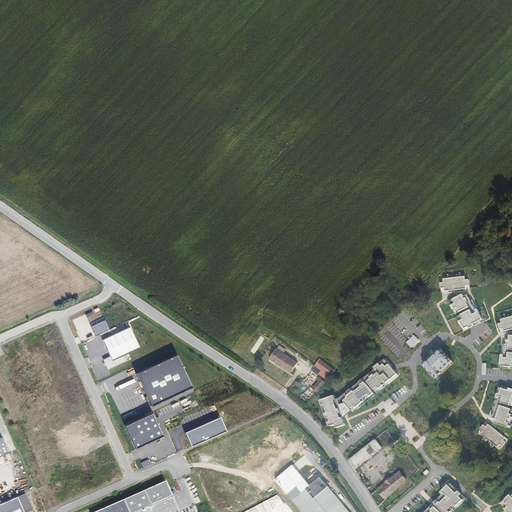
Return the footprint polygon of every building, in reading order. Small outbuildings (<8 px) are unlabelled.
[(441,283),(442,291),(470,288),(470,280),(466,280),(466,276),(444,279),(444,282),(441,283)] [(464,296),(463,294),(453,299),(456,303),(451,306),(456,314),(460,312),(461,315),(464,319),(459,322),(461,325),(463,325),(465,328),(469,326),(470,328),(476,325),(475,323),(483,319),(478,309),(476,309),(468,295),(464,296)] [(511,315),(499,320),(502,332),(511,329),(511,315)] [(112,330),(107,320),(93,327),(98,336),(112,330)] [(140,347),(130,326),(102,339),(110,356),(104,359),(108,369),(126,361),(123,355),(140,347)] [(415,334),(407,342),(412,348),(420,340),(415,334)] [(505,349),(502,368),(511,369),(511,334),(511,335),(511,337),(505,338),(505,349)] [(299,363),(278,348),(271,358),(292,373),(299,363)] [(453,361),(441,348),(429,359),(429,358),(423,364),(436,378),(442,372),(442,371),(453,361)] [(134,369),(150,406),(194,387),(178,350),(134,369)] [(322,400),(331,426),(337,424),(338,427),(347,424),(345,418),(377,394),(400,375),(394,368),(386,358),(338,397),(337,395),(322,400)] [(314,371),(328,383),(331,379),(317,367),(314,371)] [(312,392),(316,396),(324,387),(320,383),(319,384),(317,382),(315,383),(317,385),(312,392)] [(495,420),(494,423),(511,428),(511,388),(510,388),(509,390),(500,387),(492,412),(494,413),(493,415),(493,417),(495,418),(495,420)] [(304,396),(309,400),(313,395),(308,391),(304,396)] [(124,422),(134,443),(160,432),(150,410),(124,422)] [(186,432),(191,444),(226,430),(220,418),(186,432)] [(509,439),(489,424),(487,426),(484,425),(481,429),(484,431),(482,435),(500,452),(509,439)] [(391,443),(394,441),(386,431),(381,435),(360,451),(355,455),(350,460),(362,479),(365,476),(359,466),(368,459),(373,456),(373,455),(389,442),(391,443)] [(0,460),(11,456),(3,437),(0,438),(0,460)] [(350,448),(355,455),(360,451),(356,446),(354,448),(353,447),(350,448)] [(400,469),(407,476),(416,468),(410,461),(405,455),(404,457),(405,459),(402,461),(405,465),(400,469)] [(367,469),(380,461),(378,456),(365,464),(367,469)] [(141,462),(144,467),(151,464),(149,459),(141,462)] [(377,490),(384,498),(394,488),(399,493),(408,483),(404,478),(398,471),(390,478),(390,477),(386,481),(386,482),(377,490)] [(349,511),(322,479),(308,491),(307,491),(294,502),(301,511),(349,511)] [(133,511),(172,495),(166,480),(124,499),(129,511),(133,511)] [(368,480),(364,482),(365,484),(372,494),(375,491),(368,480)] [(453,511),(466,500),(450,485),(426,511),(453,511)] [(31,511),(34,511),(27,495),(0,506),(0,511),(31,511)] [(129,511),(124,499),(94,511),(129,511)]
